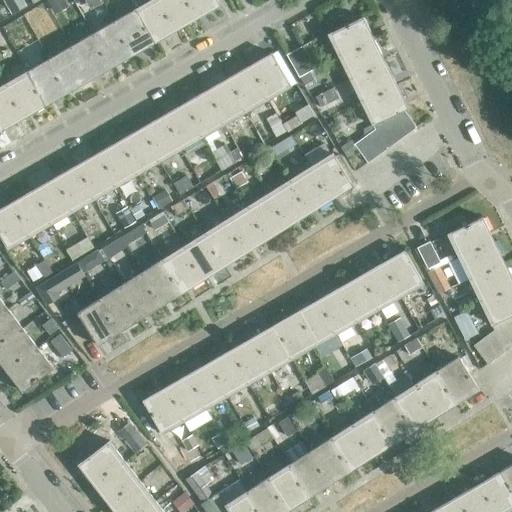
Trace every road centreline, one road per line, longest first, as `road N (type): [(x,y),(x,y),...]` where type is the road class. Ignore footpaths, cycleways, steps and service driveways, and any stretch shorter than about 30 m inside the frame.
road 1 (unclassified): [(481,176),(12,440)]
road 2 (unclassified): [(0,170),(299,0)]
road 3 (unclassified): [(481,176),(390,0)]
road 4 (residential): [(381,511),(511,434)]
